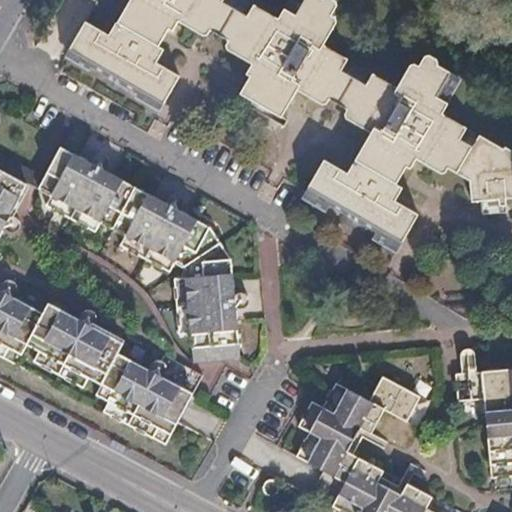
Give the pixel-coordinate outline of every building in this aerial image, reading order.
[(298,202),(289,218),(387,274),(396,258),(400,251),(418,220),(425,207),(486,243),(511,240),(511,151),(480,133),(449,114),(444,111),(448,104),(444,102),(458,76),(438,64),(425,57),(419,67),(410,82),(403,78),(398,86),(385,78),(335,49),(323,43),(328,34),(323,31),(284,7),(279,16),(265,8),(250,0),(102,0),(95,14),(117,27),(169,58),(327,151),(320,164),(302,196),(298,202)] [(325,0),(288,0),(284,7),(323,31),(331,17),(337,7),(325,0)] [(161,72),(169,58),(117,27),(109,41),(87,29),(69,60),(91,73),(141,102),(165,117),(184,86),(161,72)] [(46,194),(41,201),(53,208),(48,217),(96,245),(101,237),(124,250),(119,259),(168,287),(174,279),(183,284),(184,293),(174,294),(180,349),(190,349),(191,362),(236,358),(226,251),(134,198),(66,158),(46,194)] [(0,242),(29,194),(34,187),(0,167),(0,242)] [(34,187),(29,194),(41,201),(46,194),(34,187)] [(0,294),(0,353),(3,348),(16,354),(21,344),(35,353),(31,363),(78,389),(83,379),(94,385),(89,395),(103,403),(98,412),(148,439),(154,430),(166,436),(188,395),(111,354),(116,345),(43,304),(37,314),(0,294)] [(511,373),(475,377),(462,378),(458,378),(460,405),(487,404),(493,481),(511,479),(511,373)] [(345,483),(332,507),(329,511),(458,511),(432,498),(407,485),(399,481),(358,458),(352,455),(363,434),(366,428),(372,432),(384,410),(406,422),(419,398),(383,379),(370,402),(336,384),(323,406),(314,401),(300,427),(310,433),(297,457),(345,483)] [(261,481),(259,486),(261,490),(263,492),(268,493),(272,489),(272,484),(267,480),(261,481)]
